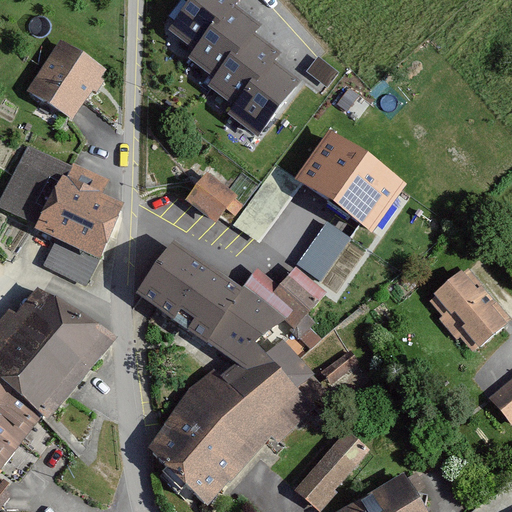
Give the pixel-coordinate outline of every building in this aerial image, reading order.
[(196,0),(174,30),(199,48),(193,57),(219,76),(212,85),(238,104),(231,114),(258,134),(297,81),(272,63),(278,54),(250,34),(257,25),(230,6),(234,0),(196,0)] [(104,74),(59,45),(24,97),(69,127),(86,101),(104,74)] [(339,102),(330,116),(352,130),(361,115),(339,102)] [(405,185),(328,131),(296,178),(373,232),(405,185)] [(388,135),(379,150),(401,163),(410,149),(388,135)] [(46,266),(88,286),(122,215),(104,207),(111,191),(72,173),(27,151),(0,207),(0,211),(35,228),(59,240),(46,266)] [(245,209),(208,182),(187,210),(200,220),(219,234),(231,217),(236,221),(245,209)] [(276,236),(303,254),(298,262),(322,278),(351,234),(321,214),(312,227),(291,213),(276,236)] [(210,342),(239,299),(174,255),(145,298),(210,342)] [(325,301),(295,275),(266,312),(286,327),(291,322),(302,330),(325,301)] [(475,296),(462,282),(436,306),(449,320),(451,318),(464,332),(459,336),(477,356),(505,329),(489,312),(493,308),(479,292),(475,296)] [(0,356),(0,381),(46,421),(118,337),(48,295),(0,356)] [(242,295),(239,299),(210,342),(242,363),(221,385),(247,406),(277,386),(295,399),(309,385),(281,355),(269,365),(258,355),(286,327),(266,312),(242,295)] [(348,336),(319,362),(329,373),(358,347),(348,336)] [(247,406),(221,385),(213,377),(196,392),(168,432),(153,454),(171,473),(164,482),(179,495),(186,487),(207,507),(222,492),(257,456),(274,439),(282,446),(311,415),(295,399),(277,386),(247,406)] [(0,478),(24,449),(46,421),(0,381),(0,478)] [(511,432),(511,389),(490,409),(511,433),(511,432)] [(338,447),(299,495),(320,511),(322,511),(360,465),(338,447)] [(351,511),(423,511),(426,505),(408,502),(399,486),(351,511)]
